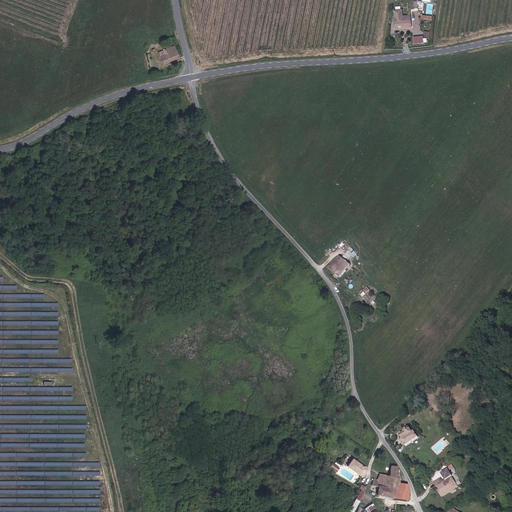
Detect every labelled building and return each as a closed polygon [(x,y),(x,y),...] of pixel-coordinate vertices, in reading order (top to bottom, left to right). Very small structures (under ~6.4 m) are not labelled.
[(396,28),(411,26),(410,17),(402,18),(395,19),(394,19),(396,28)] [(165,47),(167,54),(161,56),(164,61),(179,55),(175,43),(165,47)] [(330,267),(342,276),(352,264),(341,255),(330,267)] [(364,297),(370,289),(366,286),(360,294),(364,297)] [(407,433),(404,434),(406,437),(414,432),(411,428),(406,431),(407,433)] [(408,445),(420,436),(416,430),(414,432),(406,437),(403,439),(408,445)] [(367,468),(357,461),(353,458),(347,466),(362,476),(367,468)] [(389,489),(396,490),(396,498),(409,499),(410,485),(401,484),(401,477),(398,477),(399,467),(392,466),(391,476),(389,489)] [(458,487),(448,470),(441,474),(446,481),(444,482),(441,478),(436,482),(443,491),(441,492),(444,497),(458,487)] [(373,486),(380,487),(383,487),(386,475),(380,474),(378,480),(375,479),(373,486)] [(391,476),(386,475),(383,487),(380,487),(379,495),(388,496),(389,489),(391,476)] [(354,498),(359,501),(365,490),(361,487),(354,498)] [(388,496),(396,498),(396,490),(389,489),(388,496)] [(372,503),(364,508),(366,511),(367,511),(375,507),(372,503)]
